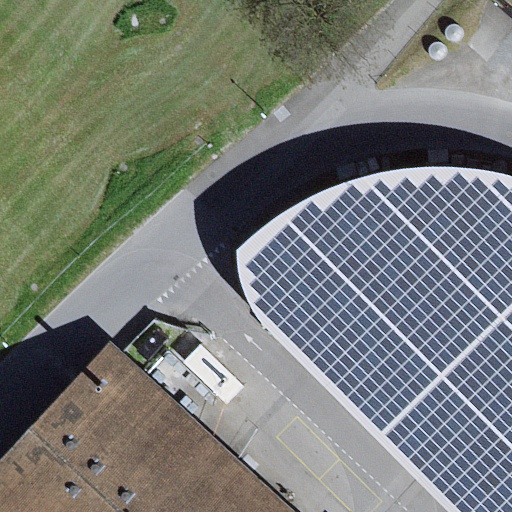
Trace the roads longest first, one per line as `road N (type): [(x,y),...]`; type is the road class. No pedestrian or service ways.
road 1 (unclassified): [(0,417),(156,253),(285,135)]
road 2 (residential): [(285,135),(397,115),(511,131)]
